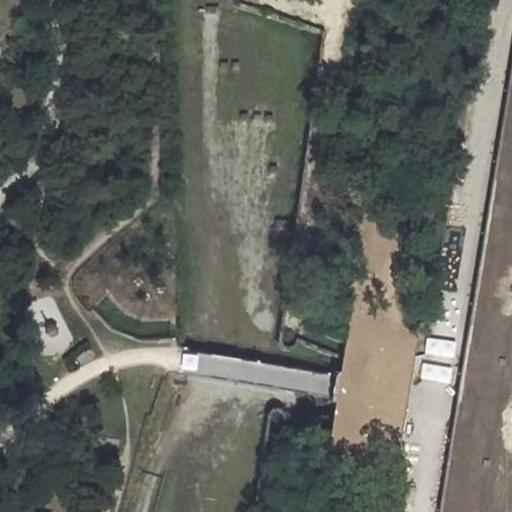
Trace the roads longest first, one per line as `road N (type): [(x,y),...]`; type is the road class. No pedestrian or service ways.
road 1 (track): [(421,511),(502,0)]
road 2 (track): [(111,361),(170,357),(332,385)]
road 3 (track): [(0,445),(70,381),(111,361)]
